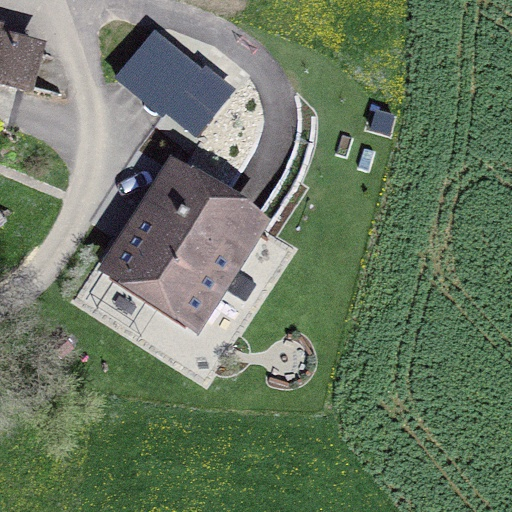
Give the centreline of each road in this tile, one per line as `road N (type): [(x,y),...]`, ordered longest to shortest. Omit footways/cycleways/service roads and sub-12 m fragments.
road 1 (track): [(34,0),(87,106),(87,164),(45,262),(0,301)]
road 2 (track): [(244,187),(270,124),(262,64),(209,23),(129,0)]
